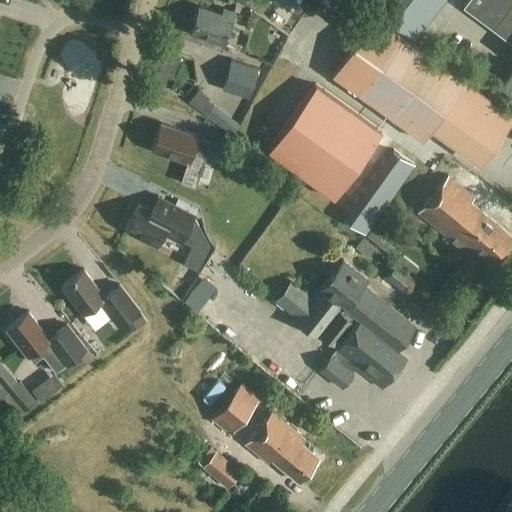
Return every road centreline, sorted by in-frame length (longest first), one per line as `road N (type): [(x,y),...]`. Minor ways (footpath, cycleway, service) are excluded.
road 1 (residential): [(0,269),(77,205),(135,34)]
road 2 (primary): [(364,511),(511,333)]
road 3 (residential): [(0,161),(49,34),(73,18),(135,34)]
